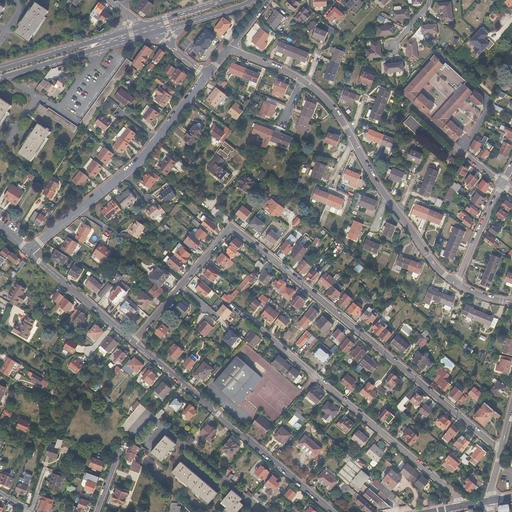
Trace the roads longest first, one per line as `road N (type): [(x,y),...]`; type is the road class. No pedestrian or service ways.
road 1 (residential): [(133,341),(229,225),(501,451)]
road 2 (residential): [(463,504),(248,319)]
road 3 (residential): [(332,511),(133,341)]
road 4 (residential): [(456,283),(432,262),(353,141)]
road 5 (residential): [(155,139),(31,251)]
road 6 (secondary): [(0,78),(151,33)]
road 7 (residential): [(133,341),(31,251)]
road 8 (secondary): [(122,32),(0,69)]
